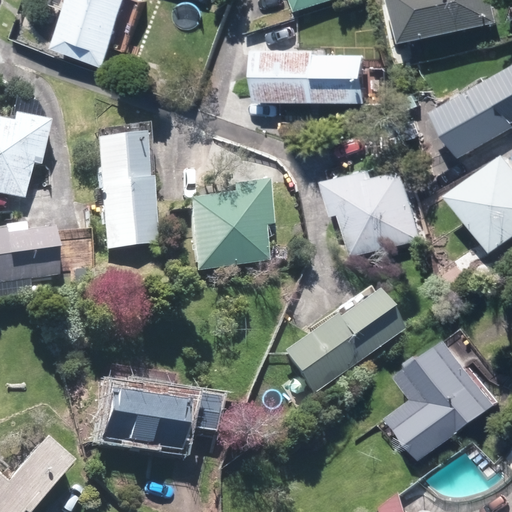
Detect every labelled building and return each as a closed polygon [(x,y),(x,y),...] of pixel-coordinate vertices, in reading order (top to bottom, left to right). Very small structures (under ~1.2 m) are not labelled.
[(75,0),(56,51),(106,70),(132,0),(75,0)] [(294,0),(299,12),(336,0),(294,0)] [(393,0),(404,45),(497,23),(491,0),(393,0)] [(258,54),(258,105),(367,105),(368,59),(318,59),(318,54),(258,54)] [(511,72),(436,116),(460,159),(511,128),(511,125),(511,72)] [(0,130),(0,198),(20,202),(26,167),(30,168),(38,129),(9,124),(7,132),(0,130)] [(134,141),(87,148),(103,252),(153,244),(144,186),(141,186),(134,141)] [(511,164),(507,158),(451,200),(492,255),(511,240),(511,164)] [(424,241),(407,174),(372,183),(370,174),(330,184),(338,218),(344,216),(355,258),(424,241)] [(183,207),(194,275),(262,266),(258,231),(263,231),(258,189),(225,193),(226,202),(183,207)] [(0,239),(0,286),(51,279),(44,232),(0,239)] [(283,356),(311,396),(395,336),(370,300),(329,329),(327,325),(283,356)] [(393,421),(423,461),(498,405),(452,344),(402,380),(418,402),(393,421)] [(128,399),(104,395),(96,443),(172,455),(176,431),(205,436),(210,404),(129,392),(128,399)] [(0,511),(26,511),(62,470),(37,449),(0,491),(0,511)]
